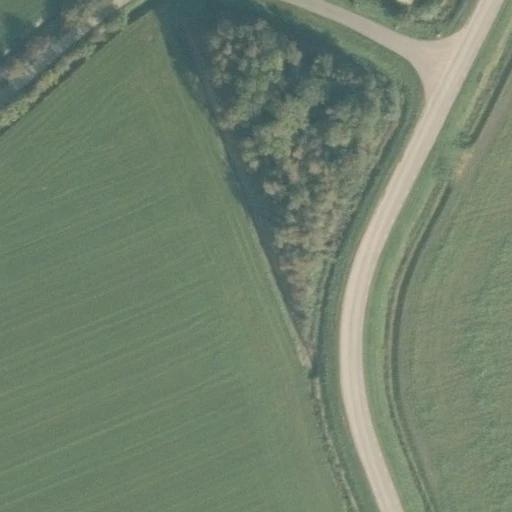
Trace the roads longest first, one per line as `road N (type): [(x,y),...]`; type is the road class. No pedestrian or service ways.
road 1 (tertiary): [(393,511),(360,427),(351,353),(360,276),(456,79)]
road 2 (unclassified): [(292,0),(456,79)]
road 3 (unclassified): [(0,101),(117,0)]
